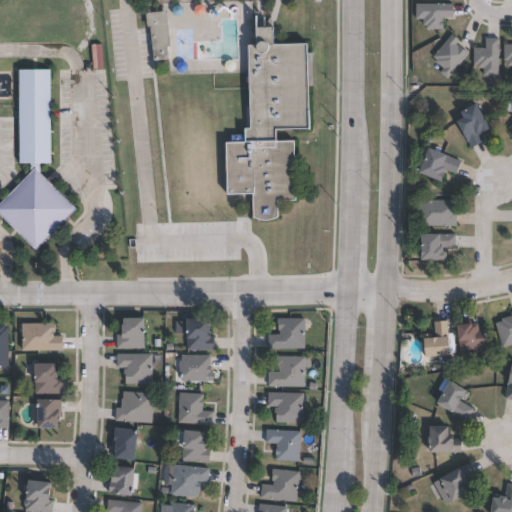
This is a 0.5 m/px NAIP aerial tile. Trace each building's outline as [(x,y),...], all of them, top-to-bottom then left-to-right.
[(438,17),(438,29),(421,29),(421,26),(417,26),(418,19),(411,19),(411,17),(411,5),(448,5),(448,17),(438,17)] [(167,11),(173,59),(155,61),(152,31),(148,32),(146,14),(167,11)] [(463,54),(442,79),(435,73),(438,69),(430,62),(431,60),(428,57),(446,36),(450,38),(453,41),(451,44),(456,48),(463,54)] [(279,42),(280,43),(314,42),(316,127),(283,128),(283,141),(296,141),(298,201),(279,201),(280,217),(277,218),(273,220),(267,220),(261,220),(256,218),(256,217),(255,194),(230,195),(228,143),(233,143),(233,135),(247,135),(247,142),(251,142),(251,129),(257,129),(255,44),(269,43),(270,42),(271,41),(271,40),(272,40),(273,40),(274,39),(275,39),(276,40),(277,40),(278,40),(278,41),(279,41),(279,42)] [(493,39),(493,76),(480,76),(480,68),(472,68),(473,65),(468,65),(468,49),(481,49),(481,39),(493,39)] [(511,39),(511,75),(508,75),(508,67),(502,67),(502,61),(499,61),(499,45),(511,45),(511,39)] [(52,162),(23,162),(24,68),(53,69),(52,162)] [(477,104),(480,109),(484,107),(488,112),(483,115),(491,130),(479,136),(483,143),(471,149),(453,115),(461,111),(462,113),(477,104)] [(440,149),(439,153),(448,156),(448,157),(460,162),(456,175),(445,172),(441,183),(419,175),(420,172),(413,170),(416,162),(424,165),(429,149),(434,151),(435,148),(440,149)] [(77,210),(36,251),(0,214),(0,204),(37,169),(77,210)] [(455,228),(419,228),(419,201),(456,201),(455,228)] [(445,262),(423,262),(422,236),(440,236),(440,235),(455,235),(456,249),(444,249),(445,254),(448,255),(448,260),(445,262)] [(511,344),(501,347),(495,323),(502,321),(501,318),(511,316),(511,312),(511,311),(511,344)] [(145,348),(117,348),(117,334),(123,334),(123,323),(125,323),(125,317),(145,317),(145,348)] [(212,317),(212,336),(215,336),(215,349),(188,349),(188,333),(176,333),(176,321),(189,321),(189,318),(212,317)] [(305,318),(305,349),(269,349),(269,334),(281,334),(281,330),(279,330),(279,327),(278,327),(278,318),(305,318)] [(447,320),(448,335),(449,335),(451,348),(453,348),(454,355),(449,356),(449,355),(426,357),(424,338),(434,337),(432,321),(447,320)] [(472,322),(472,324),(477,323),(478,328),(484,327),(485,348),(460,350),(458,323),(472,322)] [(54,332),(54,336),(63,336),(63,350),(23,350),(23,323),(55,323),(55,332),(54,332)] [(0,324),(6,324),(6,328),(8,327),(10,367),(0,367),(0,324)] [(153,354),(153,383),(126,383),(126,377),(124,377),(124,369),(128,369),(128,367),(117,367),(117,354),(153,354)] [(211,355),(211,366),(212,366),(212,371),(214,371),(214,373),(215,373),(215,379),(214,379),(214,380),(174,380),(174,361),(182,361),(182,355),(211,355)] [(306,356),(305,387),(269,386),(269,372),(281,372),(281,368),(279,368),(279,366),(278,366),(278,356),(306,356)] [(57,363),(57,369),(58,369),(58,380),(63,380),(63,394),(35,394),(35,363),(57,363)] [(444,378),(450,382),(451,380),(467,390),(466,391),(468,392),(464,400),(462,398),(460,401),(473,409),(466,421),(452,412),(453,411),(438,402),(444,393),(437,389),(444,378)] [(154,393),(153,423),(116,421),(116,408),(122,408),(122,399),(123,399),(124,391),(154,393)] [(304,393),(303,401),(302,401),(302,408),(303,408),(303,423),(277,422),(277,416),(275,416),(276,408),(279,408),(279,406),(269,406),(269,392),(304,393)] [(214,411),(213,425),(207,425),(207,423),(186,422),(186,423),(179,423),(180,393),(204,394),(203,411),(214,411)] [(62,400),(61,421),(58,420),(58,427),(38,427),(39,399),(62,400)] [(0,401),(9,401),(8,428),(0,428),(0,401)] [(449,426),(449,435),(454,435),(454,439),(461,439),(461,452),(431,452),(431,447),(432,447),(432,438),(430,438),(431,426),(449,426)] [(139,429),(136,460),(113,458),(114,445),(117,445),(118,441),(115,440),(116,427),(139,429)] [(207,431),(206,438),(207,438),(207,449),(211,449),(210,462),(183,460),(184,447),(177,447),(178,430),(186,431),(187,429),(207,431)] [(302,431),(300,462),(277,460),(278,444),(266,443),(267,429),(302,431)] [(469,492),(445,505),(432,483),(467,463),(473,475),(468,478),(470,481),(464,484),(469,492)] [(136,467),(136,474),(139,474),(137,489),(134,489),(133,495),(109,493),(111,480),(113,480),(114,471),(116,471),(116,465),(136,467)] [(210,468),(208,482),(198,480),(198,482),(201,482),(200,492),(198,491),(198,497),(171,494),(174,465),(210,468)] [(301,472),(298,502),(261,498),(262,484),(273,485),(274,482),(273,481),(273,477),(272,477),(272,469),(301,472)] [(52,482),(50,500),(54,500),(52,511),(34,511),(25,511),(26,507),(24,504),(24,500),(27,499),(28,492),(29,493),(30,485),(29,485),(29,480),(52,482)] [(511,483),(511,511),(492,511),(494,497),(500,498),(501,495),(505,495),(506,483),(511,483)] [(143,503),(141,511),(106,511),(108,499),(143,503)] [(195,505),(194,511),(160,511),(162,504),(170,505),(171,502),(195,505)]
